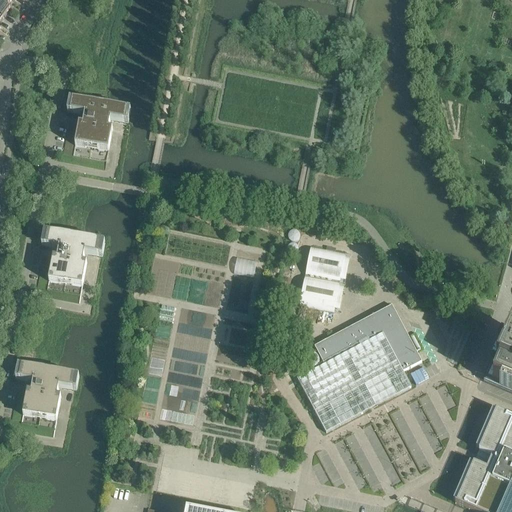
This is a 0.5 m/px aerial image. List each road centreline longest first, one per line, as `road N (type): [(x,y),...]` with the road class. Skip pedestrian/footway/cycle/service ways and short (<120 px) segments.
road 1 (residential): [(0,403),(63,75),(56,64),(9,58)]
road 2 (track): [(154,173),(188,0)]
